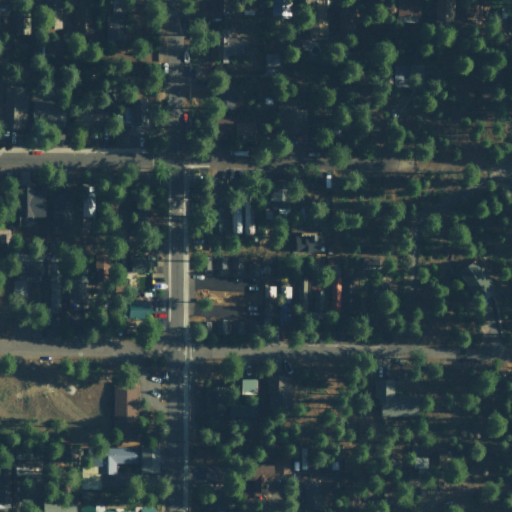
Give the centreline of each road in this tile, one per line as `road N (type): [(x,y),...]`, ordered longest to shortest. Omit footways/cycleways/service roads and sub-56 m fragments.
road 1 (residential): [(0,347),(511,356)]
road 2 (residential): [(169,511),(166,0)]
road 3 (residential): [(0,157),(402,165)]
